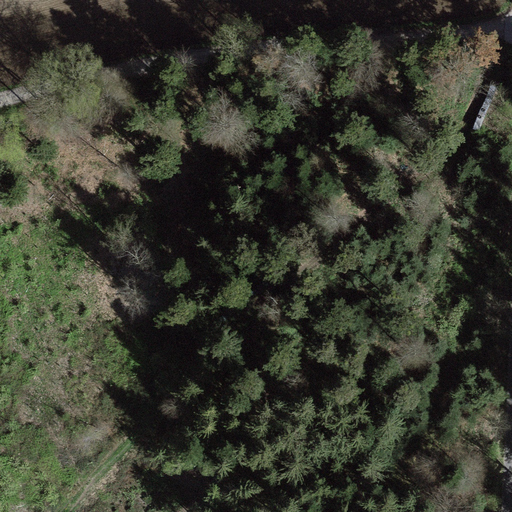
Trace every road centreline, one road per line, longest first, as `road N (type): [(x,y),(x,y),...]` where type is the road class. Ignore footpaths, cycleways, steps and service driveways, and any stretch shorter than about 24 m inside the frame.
road 1 (track): [(511,65),(453,153),(208,343),(69,511)]
road 2 (track): [(511,30),(248,55),(0,103)]
